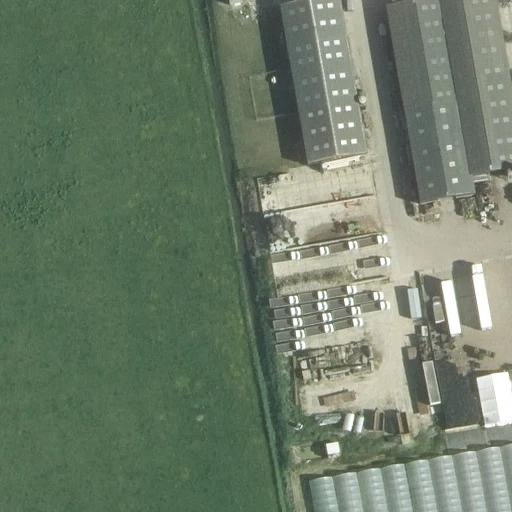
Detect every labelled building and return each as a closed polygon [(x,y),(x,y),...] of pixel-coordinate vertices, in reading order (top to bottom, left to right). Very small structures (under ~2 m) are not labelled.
[(332,0),(280,9),(308,167),(367,156),(339,0),(332,0)] [(438,0),(439,1),(386,10),(404,116),(457,106),(470,179),(472,178),(511,171),(511,91),(495,0),(438,0)] [(272,235),(280,292),(368,279),(364,251),(384,248),(382,235),(315,246),(313,235),(340,231),(338,219),(290,226),(291,233),(272,235)] [(464,330),(447,334),(451,353),(468,348),(464,330)] [(511,422),(511,401),(507,374),(476,380),(484,428),(511,422)] [(340,455),(338,444),(326,446),(327,457),(340,455)] [(511,511),(511,448),(308,476),(313,511),(511,511)]
